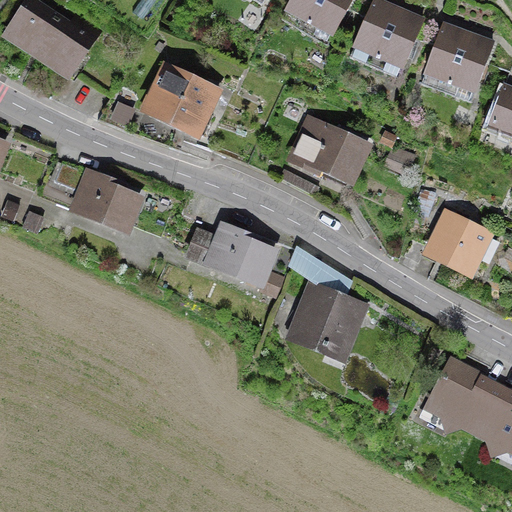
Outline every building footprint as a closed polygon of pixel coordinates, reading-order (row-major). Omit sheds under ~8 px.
[(95,39),(35,0),(24,0),(3,32),(70,76),(78,64),(90,46),(95,39)] [(275,0),(255,0),(270,9),(275,0)] [(335,46),(360,0),(297,0),(287,20),(335,46)] [(431,24),(378,1),(354,59),(406,81),(431,24)] [(499,51),(447,30),(423,88),(476,109),(499,51)] [(90,46),(78,64),(116,87),(127,70),(90,46)] [(231,97),(166,68),(141,123),(206,152),(231,97)] [(511,90),(509,90),(492,134),(511,142),(511,90)] [(369,144),(308,118),(290,160),(350,186),(369,144)] [(398,139),(384,133),(381,142),(395,147),(398,139)] [(411,158),(393,151),(388,165),(406,172),(411,158)] [(139,201),(115,192),(119,183),(62,161),(52,188),(80,198),(76,209),(128,229),(139,201)] [(314,186),(285,174),(282,181),(311,193),(314,186)] [(23,212),(6,205),(0,218),(0,220),(16,227),(23,212)] [(49,221),(31,214),(25,229),(43,236),(49,221)] [(499,240),(445,215),(421,266),(475,291),(499,240)] [(202,233),(192,254),(261,283),(274,251),(223,229),(218,240),(202,233)] [(320,284),(330,263),(298,247),(287,268),(320,284)] [(284,280),(270,274),(263,292),(278,298),(284,280)] [(347,362),(368,309),(312,287),(291,339),(347,362)] [(426,416),(470,437),(497,380),(453,359),(426,416)] [(511,387),(497,380),(470,437),(511,456),(511,387)]
